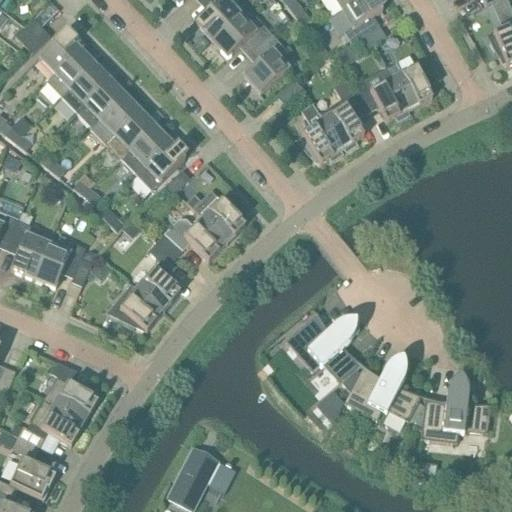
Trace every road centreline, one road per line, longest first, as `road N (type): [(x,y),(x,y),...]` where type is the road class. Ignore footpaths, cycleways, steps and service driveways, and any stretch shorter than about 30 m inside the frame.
road 1 (residential): [(303,215),(109,0)]
road 2 (residential): [(146,383),(213,299),(303,215)]
road 3 (residential): [(303,215),(390,155),(480,110)]
road 4 (unclassified): [(425,349),(303,215)]
road 5 (residential): [(146,383),(0,315)]
road 6 (residential): [(69,511),(146,383)]
road 7 (residential): [(480,110),(417,0)]
